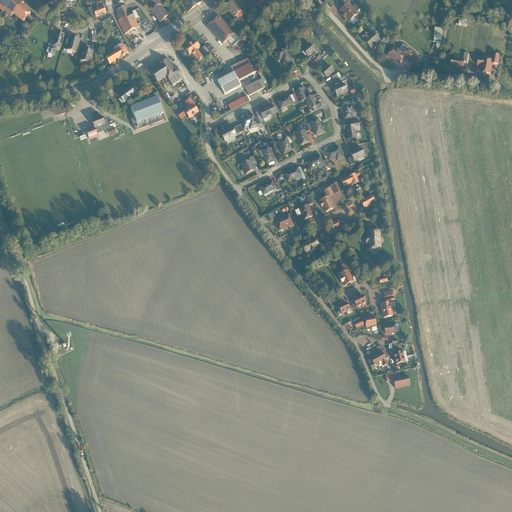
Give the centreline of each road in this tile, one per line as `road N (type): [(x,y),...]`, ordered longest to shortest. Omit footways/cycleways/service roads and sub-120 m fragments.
road 1 (residential): [(0,210),(102,511)]
road 2 (residential): [(208,127),(307,77),(334,108),(334,138),(238,190)]
road 3 (residential): [(492,82),(390,72),(315,0)]
road 4 (secondary): [(137,57),(79,90),(0,101)]
road 5 (track): [(511,461),(386,404)]
